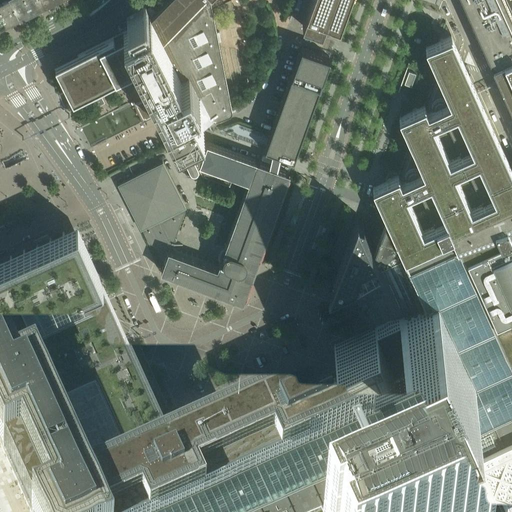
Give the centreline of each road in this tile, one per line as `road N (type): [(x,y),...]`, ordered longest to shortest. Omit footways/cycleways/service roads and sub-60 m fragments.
road 1 (residential): [(385,0),(290,274)]
road 2 (residential): [(125,267),(159,338),(182,349),(268,312),(290,274)]
road 3 (residential): [(125,267),(65,154)]
